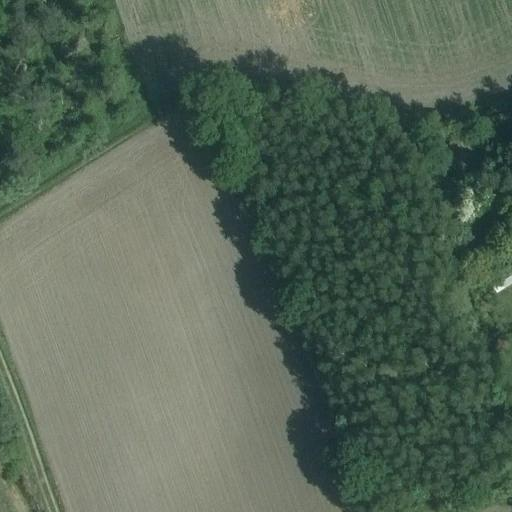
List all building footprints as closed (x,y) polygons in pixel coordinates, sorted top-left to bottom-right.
[(476,173),(475,138),(448,139),(450,173),(476,173)] [(478,195),(489,187),(478,178),(467,185),(478,195)] [(431,187),(437,200),(443,198),(444,200),(451,197),(449,191),(443,193),(439,184),(431,187)] [(466,253),(456,256),(460,268),(466,266),(465,264),(471,262),(485,255),(479,244),(473,247),(472,245),(468,247),(469,249),(465,251),(466,253)] [(505,285),(492,289),(503,322),(511,319),(511,290),(507,292),(505,285)]
